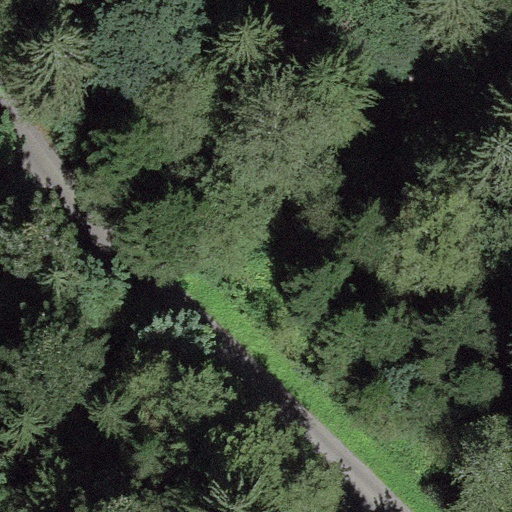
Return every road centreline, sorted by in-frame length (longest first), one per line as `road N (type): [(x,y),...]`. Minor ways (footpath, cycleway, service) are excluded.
road 1 (unclassified): [(0,125),(165,322),(373,511)]
road 2 (track): [(160,0),(188,15),(511,87)]
